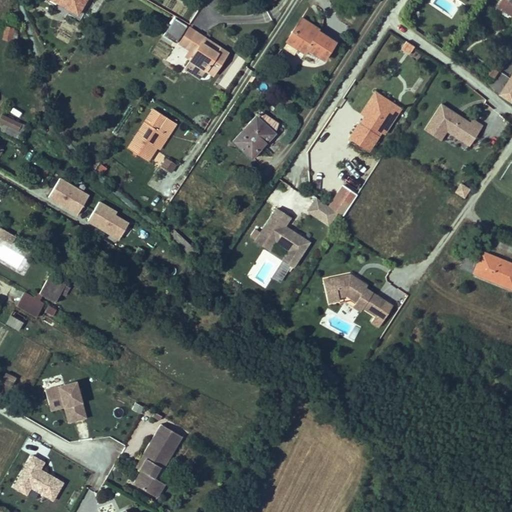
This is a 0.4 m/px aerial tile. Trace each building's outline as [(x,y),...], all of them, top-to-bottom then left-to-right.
[(60,0),(64,2),(62,5),(78,14),(85,0),(60,0)] [(511,0),(502,0),(498,6),(511,14),(511,0)] [(175,18),(163,35),(175,43),(186,25),(175,18)] [(320,29),(302,18),(298,23),(316,34),(318,32),(320,29)] [(307,49),(324,59),(335,42),(318,32),(316,34),(298,23),(289,38),(307,49)] [(14,28),(5,26),(3,39),(12,41),(14,28)] [(197,32),(189,27),(179,43),(186,48),(197,32)] [(213,75),(228,52),(220,47),(217,51),(203,42),(205,38),(197,32),(186,48),(184,52),(187,53),(185,57),(190,60),(205,70),(213,75)] [(220,47),(205,38),(203,42),(217,51),(220,47)] [(307,49),(289,38),(287,41),(305,52),(307,49)] [(400,50),(409,55),(414,46),(404,41),(400,50)] [(226,89),(245,60),(238,55),(218,84),(226,89)] [(205,70),(190,60),(185,69),(200,79),(205,70)] [(498,71),(490,66),(486,72),(494,77),(498,71)] [(500,72),(491,85),(499,91),(509,77),(500,72)] [(511,74),(499,95),(508,101),(511,95),(511,74)] [(363,116),(359,122),(364,126),(368,119),(365,117),(377,98),(390,106),(380,120),(386,124),(381,132),(384,134),(400,109),(375,92),(360,114),(363,116)] [(349,138),(368,151),(381,132),(386,124),(380,120),(390,106),(377,98),(365,117),(368,119),(364,126),(359,122),(349,138)] [(447,130),(460,139),(464,132),(474,139),(482,126),(472,119),(470,123),(441,103),(424,129),(440,140),(447,130)] [(12,108),(9,113),(19,119),(22,114),(12,108)] [(166,117),(153,109),(128,148),(132,151),(131,154),(135,156),(137,154),(147,161),(156,147),(165,134),(158,130),(166,117)] [(261,111),(256,115),(275,133),(278,123),(261,111)] [(2,114),(0,118),(0,121),(18,130),(21,124),(2,114)] [(251,159),(275,133),(256,115),(232,141),(251,159)] [(176,123),(166,117),(158,130),(165,134),(156,147),(159,149),(176,123)] [(469,145),(474,139),(464,132),(460,139),(469,145)] [(162,166),(171,172),(176,165),(166,159),(162,166)] [(88,195),(59,178),(48,197),(77,214),(88,195)] [(454,192),(463,198),(468,190),(459,184),(454,192)] [(342,200),(336,196),(328,206),(335,210),(342,200)] [(337,212),(316,198),(307,211),(329,225),(337,212)] [(88,220),(119,237),(128,221),(115,213),(116,210),(98,200),(88,220)] [(350,205),(342,200),(335,210),(337,212),(343,216),(350,205)] [(250,237),(269,249),(275,241),(289,251),(283,260),(291,265),(293,267),(309,242),(284,226),(290,217),(276,208),(261,232),(255,229),(250,237)] [(129,238),(132,228),(126,226),(123,235),(129,238)] [(195,250),(174,229),(168,235),(193,259),(200,252),(196,249),(195,250)] [(6,231),(2,238),(12,244),(16,236),(6,231)] [(473,275),(511,291),(511,267),(482,255),(473,275)] [(291,265),(283,260),(272,277),(280,282),(291,265)] [(375,316),(385,300),(365,288),(367,285),(359,280),(358,281),(351,277),(350,274),(323,279),(328,303),(339,300),(339,297),(346,296),(355,302),(357,299),(365,304),(362,308),(375,316)] [(36,292),(35,295),(41,298),(43,296),(55,303),(60,293),(64,295),(69,287),(49,275),(39,293),(36,292)] [(41,298),(35,295),(33,298),(24,292),(16,306),(36,317),(44,304),(39,301),(41,298)] [(355,302),(353,307),(360,312),(362,308),(365,304),(357,299),(355,302)] [(56,310),(48,306),(45,312),(53,316),(56,310)] [(25,317),(13,310),(10,315),(22,322),(25,317)] [(10,315),(6,323),(18,330),(22,322),(10,315)] [(6,373),(0,384),(0,386),(9,391),(16,378),(6,373)] [(76,381),(45,389),(49,405),(62,401),(64,407),(69,406),(73,421),(86,418),(76,381)] [(62,401),(49,405),(51,411),(64,407),(62,401)] [(135,403),(132,409),(141,413),(144,407),(135,403)] [(69,406),(64,407),(68,423),(73,421),(69,406)] [(155,412),(147,407),(145,412),(152,416),(155,412)] [(162,416),(155,412),(152,416),(159,420),(162,416)] [(133,484),(152,495),(160,481),(154,477),(160,467),(163,469),(182,436),(161,424),(135,467),(141,470),(133,484)] [(13,487),(52,505),(63,481),(40,471),(44,461),(28,454),(13,487)] [(160,481),(152,495),(157,497),(165,484),(160,481)]
